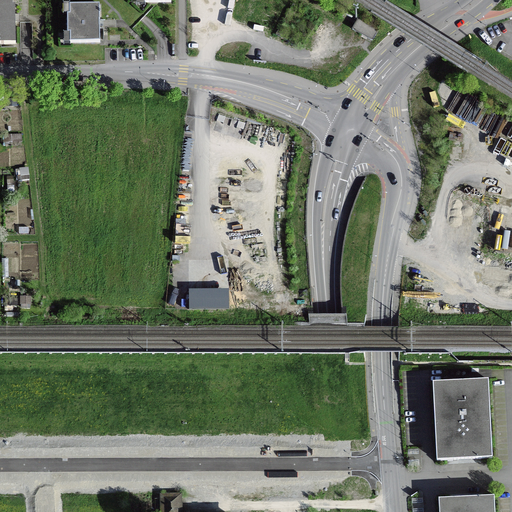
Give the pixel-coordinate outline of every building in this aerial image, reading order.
[(0,0),(0,44),(16,44),(16,22),(20,22),(19,18),(19,14),(16,14),(16,5),(13,5),(12,0),(0,0)] [(32,0),(32,14),(41,14),(40,0),(32,0)] [(69,43),(99,42),(99,25),(99,6),(99,4),(69,4),(63,4),(63,5),(63,14),(67,14),(67,33),(63,33),(63,44),(69,44),(69,43)] [(379,29),(358,18),(351,30),(372,41),(379,29)] [(22,145),(22,134),(3,134),(3,146),(22,145)] [(29,184),(28,167),(18,168),(18,184),(29,184)] [(189,310),(229,310),(229,290),(189,290),(189,310)] [(31,309),(31,296),(20,296),(20,308),(31,309)] [(464,461),(493,459),(489,381),(432,384),(437,462),(464,461)] [(160,511),(182,511),(182,493),(160,494),(160,511)] [(495,511),(495,498),(465,499),(439,500),(439,511),(495,511)]
